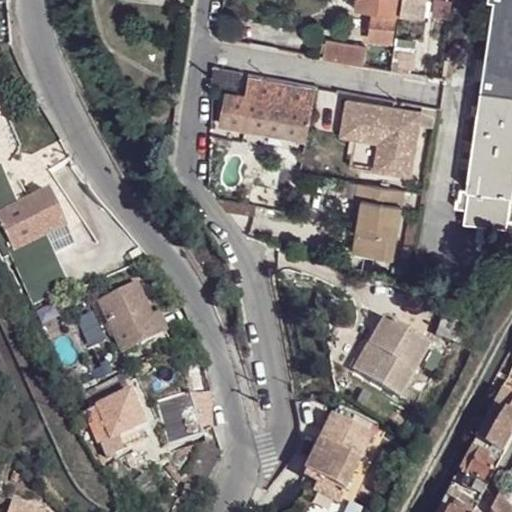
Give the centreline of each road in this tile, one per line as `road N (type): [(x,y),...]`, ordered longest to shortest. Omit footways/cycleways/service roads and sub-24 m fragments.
road 1 (residential): [(235,467),(229,386),(185,275),(109,193),(40,73),(28,0)]
road 2 (residential): [(206,0),(190,164),(201,198),(246,252),(281,409),(279,438),(260,460),(235,467)]
